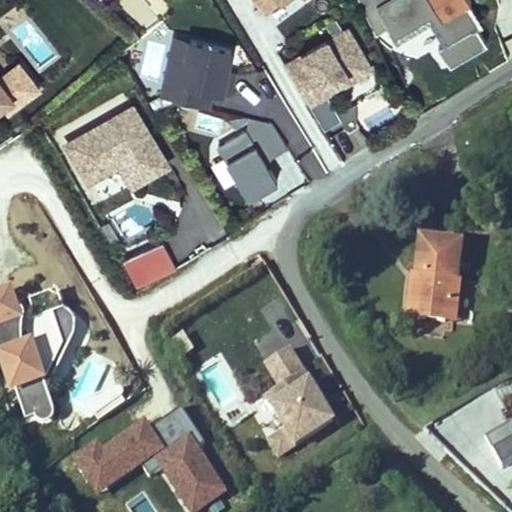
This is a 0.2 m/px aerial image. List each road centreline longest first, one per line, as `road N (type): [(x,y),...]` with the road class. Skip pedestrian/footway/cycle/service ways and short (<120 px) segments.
road 1 (residential): [(482,511),(378,410),(264,224),(511,72)]
road 2 (unknown): [(264,224),(158,309),(119,328),(50,205),(33,190),(0,202)]
